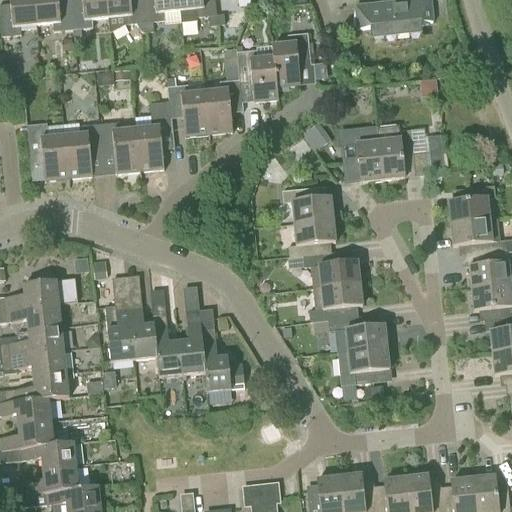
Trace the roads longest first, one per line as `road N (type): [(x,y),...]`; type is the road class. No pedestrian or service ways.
road 1 (residential): [(327,441),(451,433),(437,326),(407,210)]
road 2 (residential): [(153,248),(219,275),(244,301),(327,441)]
road 3 (residential): [(153,248),(198,187),(315,104)]
road 4 (residential): [(16,225),(66,219),(153,248)]
road 5 (residential): [(201,487),(285,477),(327,441)]
